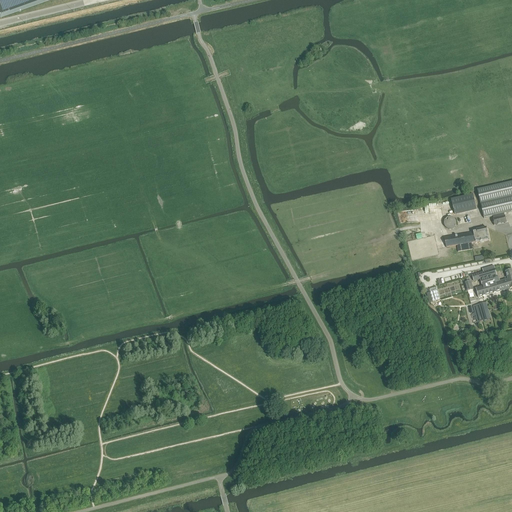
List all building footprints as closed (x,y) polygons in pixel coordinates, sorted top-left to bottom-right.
[(0,0),(0,18),(51,0),(0,0)] [(511,182),(477,190),(484,219),(493,217),(504,214),(511,212),(511,182)] [(504,214),(493,217),(493,218),(494,226),(507,223),(505,216),(504,214)] [(470,216),(456,219),(457,225),(471,222),(470,216)] [(486,228),(473,231),(473,232),(475,242),(479,242),(481,243),(483,243),(483,241),(489,240),(486,228)] [(473,232),(444,238),(446,248),(457,246),(458,252),(473,249),(472,243),(475,243),(475,242),(473,232)] [(478,274),(472,276),(474,282),(481,280),(483,287),(476,289),(478,298),(492,294),(501,292),(498,282),(500,282),(498,277),(497,276),(496,273),(495,269),(494,266),(483,269),(484,273),(478,274)] [(500,282),(498,282),(501,292),(505,291),(507,292),(509,291),(510,289),(511,288),(511,271),(511,270),(505,272),(507,280),(500,282)] [(473,290),(470,282),(465,283),(467,292),(473,290)] [(472,314),(473,317),(476,316),(476,317),(473,318),(474,321),(477,320),(477,322),(490,319),(486,303),(473,307),(475,313),(472,314)]
